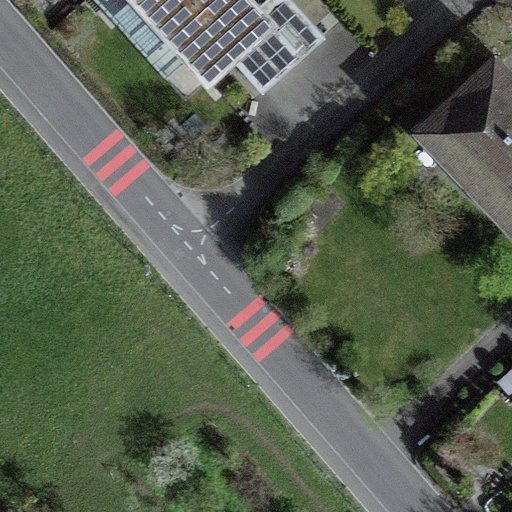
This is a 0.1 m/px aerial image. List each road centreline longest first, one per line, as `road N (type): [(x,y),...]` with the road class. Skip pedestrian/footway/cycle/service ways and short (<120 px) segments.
road 1 (residential): [(473,0),(180,248)]
road 2 (residential): [(407,511),(180,248)]
road 3 (residential): [(180,248),(0,36)]
